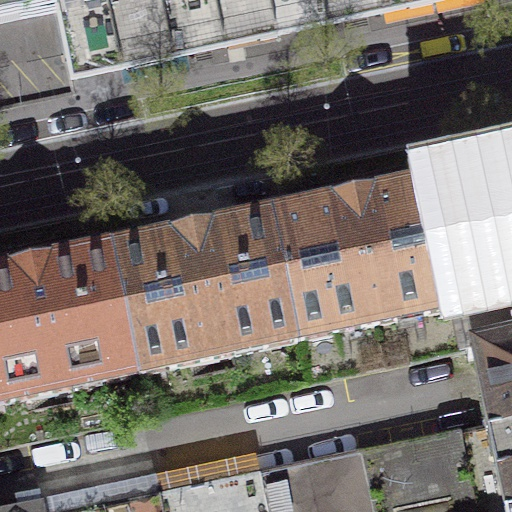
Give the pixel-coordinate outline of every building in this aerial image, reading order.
[(0,0),(0,27),(57,16),(53,0),(0,0)] [(61,0),(77,71),(179,51),(328,21),(429,0),(61,0)] [(511,174),(451,187),(435,190),(461,309),(457,310),(468,362),(480,359),(511,352),(511,174)] [(337,211),(273,224),(299,343),(457,310),(461,309),(435,190),(372,204),(372,202),(354,205),(337,209),(337,211)] [(175,245),(112,258),(137,377),(299,343),(273,224),(210,238),(210,236),(192,239),(175,243),(175,245)] [(14,279),(0,281),(0,405),(137,377),(112,258),(49,271),(48,270),(31,273),(13,277),(14,279)] [(511,511),(511,352),(480,359),(494,428),(459,435),(474,511),(511,511)] [(474,511),(459,435),(359,456),(371,511),(474,511)] [(371,511),(359,456),(260,477),(267,511),(371,511)] [(267,511),(260,477),(210,488),(160,498),(163,511),(267,511)] [(163,511),(160,498),(103,510),(94,511),(43,511),(43,505),(41,505),(42,511),(163,511)]
